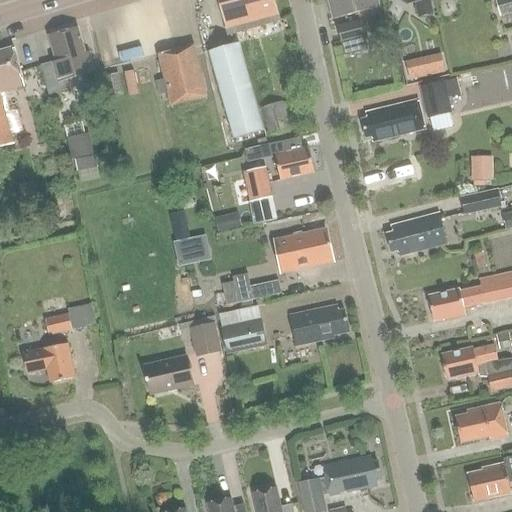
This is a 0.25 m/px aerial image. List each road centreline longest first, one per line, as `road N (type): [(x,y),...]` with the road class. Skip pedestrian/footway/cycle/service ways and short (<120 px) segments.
road 1 (unclassified): [(391,405),(300,0)]
road 2 (residential): [(391,405),(178,453),(142,450),(84,409),(0,430)]
